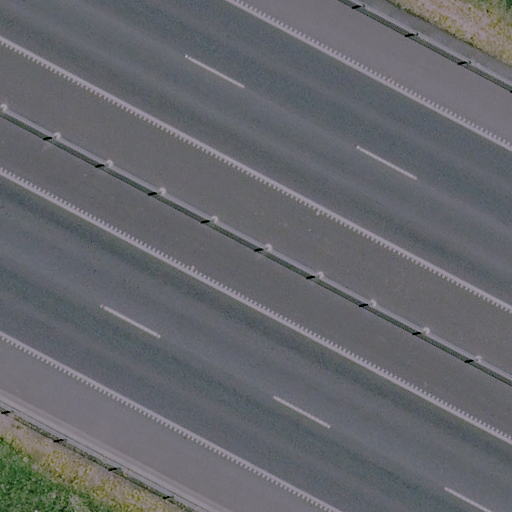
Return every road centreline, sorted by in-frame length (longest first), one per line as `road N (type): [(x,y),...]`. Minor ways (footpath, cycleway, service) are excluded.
road 1 (motorway): [(511,511),(0,240)]
road 2 (motorway): [(104,0),(511,215)]
